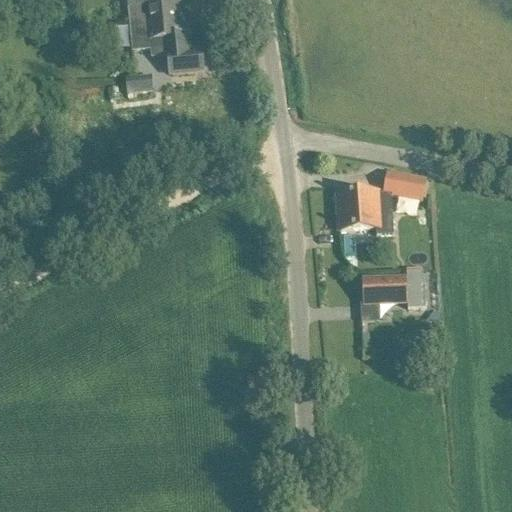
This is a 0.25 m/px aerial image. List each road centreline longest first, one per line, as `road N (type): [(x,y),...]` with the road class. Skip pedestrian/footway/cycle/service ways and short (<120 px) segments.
road 1 (track): [(0,289),(284,139),(511,176)]
road 2 (unclassified): [(307,511),(284,139),(262,0)]
